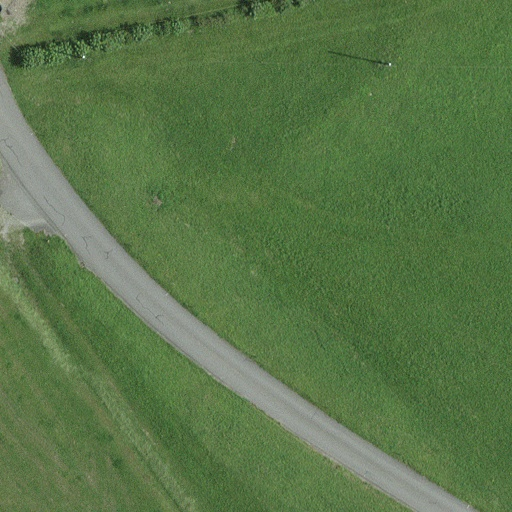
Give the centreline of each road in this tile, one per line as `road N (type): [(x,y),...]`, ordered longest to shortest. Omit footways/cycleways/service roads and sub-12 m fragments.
road 1 (unclassified): [(450,511),(297,417),(73,223),(0,112)]
road 2 (track): [(0,235),(186,511)]
